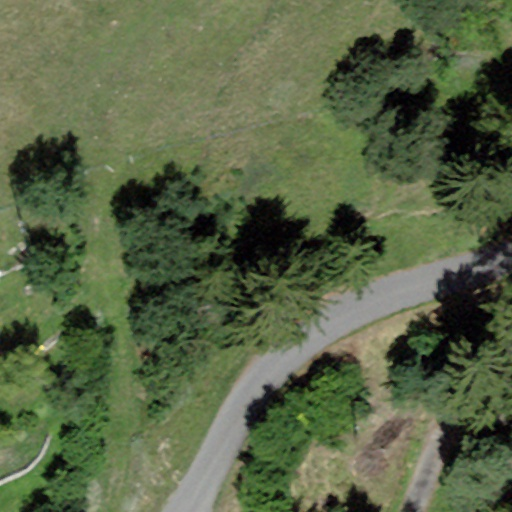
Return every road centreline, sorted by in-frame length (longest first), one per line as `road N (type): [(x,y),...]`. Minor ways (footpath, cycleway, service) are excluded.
road 1 (unclassified): [(511,258),(290,343),(250,376),(169,511)]
road 2 (unclassified): [(416,511),(451,428),(511,389)]
